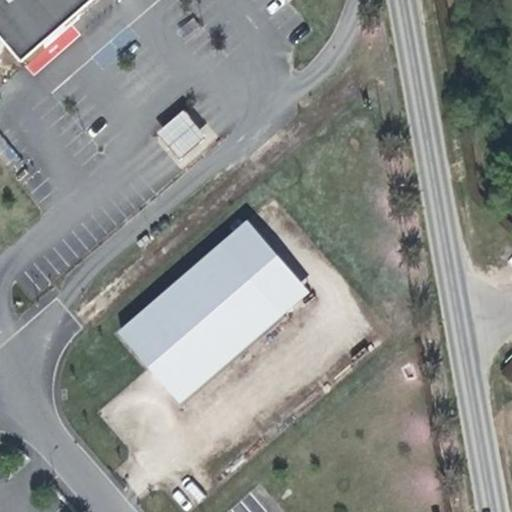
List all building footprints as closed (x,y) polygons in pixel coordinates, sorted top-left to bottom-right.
[(0,0),(0,38),(24,66),(99,0),(0,0)] [(137,40),(123,52),(130,60),(144,48),(137,40)] [(160,135),(182,162),(208,140),(186,113),(160,135)] [(0,135),(0,156),(7,164),(18,153),(0,135)] [(248,223),(224,245),(286,317),(310,295),(248,223)] [(286,317),(224,245),(121,335),(183,406),(286,317)] [(511,358),(502,370),(511,379),(511,358)]
